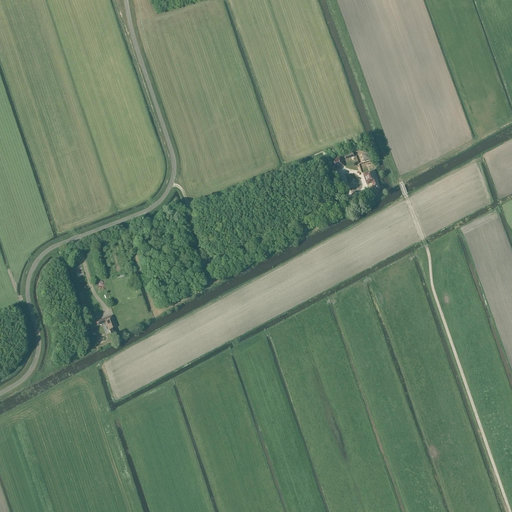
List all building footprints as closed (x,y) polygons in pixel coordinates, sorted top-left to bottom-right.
[(353,151),(344,155),(346,160),(355,156),(353,151)] [(331,160),(334,170),(344,166),(340,157),(331,160)] [(363,175),(367,185),(372,183),(375,190),(379,188),(376,180),(377,180),(374,171),(363,175)] [(110,330),(112,337),(117,335),(114,328),(116,328),(112,316),(95,322),(97,326),(107,322),(110,330)] [(93,318),(87,319),(91,329),(96,327),(93,318)]
